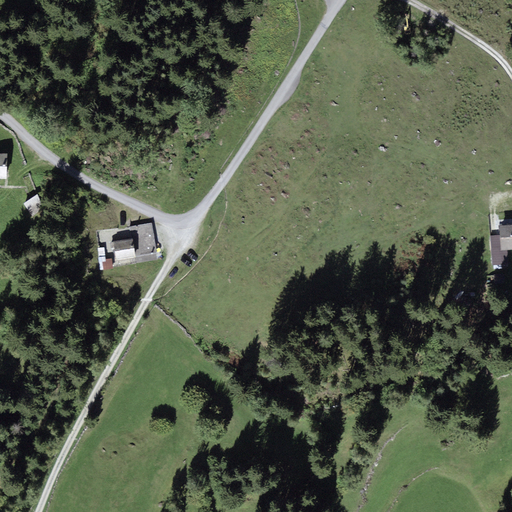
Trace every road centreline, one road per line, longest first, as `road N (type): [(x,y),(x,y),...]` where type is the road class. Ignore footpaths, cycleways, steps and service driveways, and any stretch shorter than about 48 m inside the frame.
road 1 (unclassified): [(340,0),(212,197),(183,221),(93,183),(0,112)]
road 2 (track): [(38,511),(171,259),(183,221)]
road 3 (track): [(407,0),(490,50),(511,74)]
